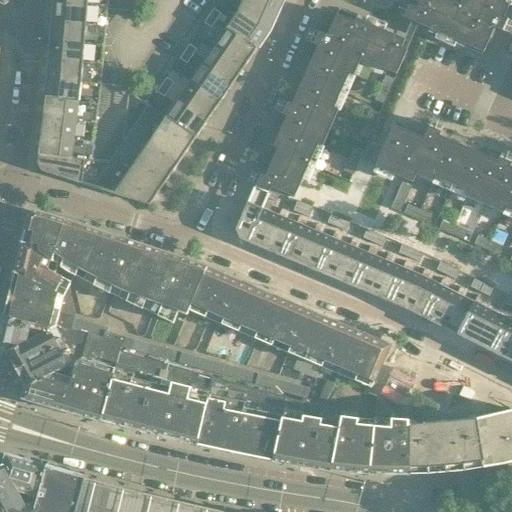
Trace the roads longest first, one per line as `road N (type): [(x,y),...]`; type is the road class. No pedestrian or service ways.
road 1 (residential): [(511,382),(196,241)]
road 2 (tertiary): [(385,511),(79,448)]
road 3 (residential): [(303,0),(196,241)]
road 4 (residential): [(196,241),(14,186)]
road 5 (residential): [(32,34),(14,186)]
